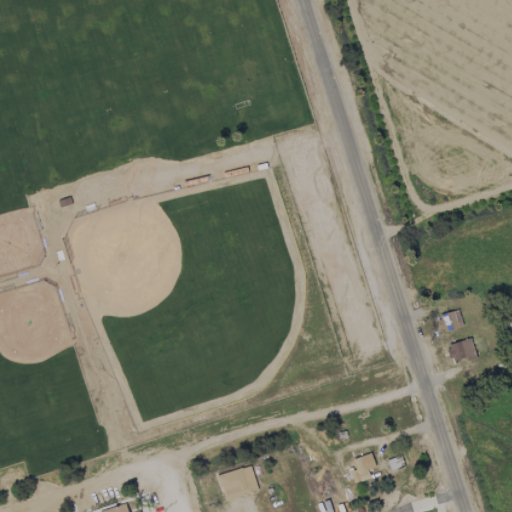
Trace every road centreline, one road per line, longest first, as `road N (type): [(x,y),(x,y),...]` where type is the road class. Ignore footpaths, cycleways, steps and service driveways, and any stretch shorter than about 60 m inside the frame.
road 1 (residential): [(299,0),(462,511)]
road 2 (residential): [(0,511),(422,384)]
